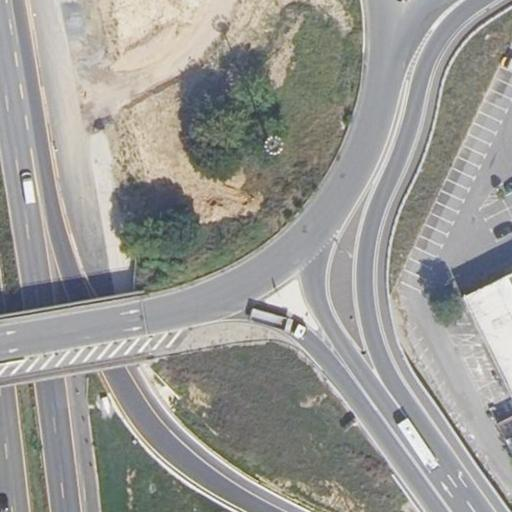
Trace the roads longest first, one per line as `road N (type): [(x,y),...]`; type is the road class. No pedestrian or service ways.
road 1 (trunk): [(272,511),(169,448),(120,385),(67,233),(33,0)]
road 2 (primary): [(470,511),(386,374),(363,257),(418,79),(454,15),(479,0)]
road 3 (trunk): [(69,511),(0,38)]
road 4 (primary): [(0,343),(144,319),(243,291)]
road 5 (primary): [(398,439),(323,318),(313,229)]
road 6 (primary): [(243,291),(301,330),(398,439)]
road 7 (primary): [(313,229),(360,157),(384,73)]
